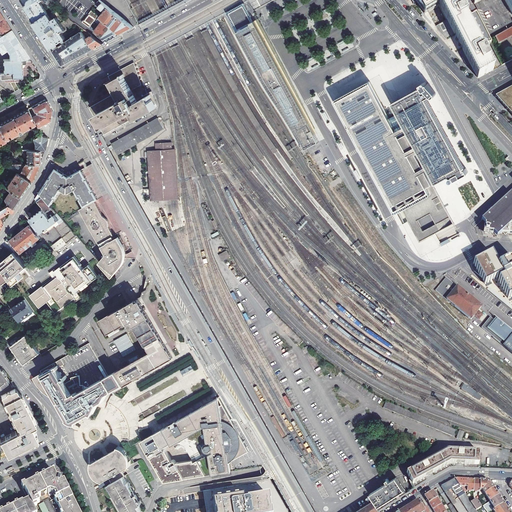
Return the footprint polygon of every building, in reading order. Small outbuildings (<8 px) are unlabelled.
[(26,10),(34,23),(48,14),(40,2),(42,0),(34,0),(34,1),(33,0),(29,0),(28,1),(24,7),(26,10)] [(100,18),(121,34),(123,33),(126,32),(127,31),(134,27),(99,0),(95,5),(102,10),(104,10),(105,9),(106,10),(100,18)] [(222,15),(226,12),(228,16),(239,36),(246,48),(256,43),(264,39),(258,28),(253,17),(249,10),(244,2),(248,1),(247,0),(206,0),(211,7),(216,18),(219,16),(222,15)] [(415,0),(416,0),(416,1),(423,14),(428,12),(438,6),(439,6),(444,3),(442,0),(415,0)] [(462,49),(478,78),(493,70),(501,66),(502,65),(489,41),(475,14),(466,19),(464,17),(463,15),(455,0),(450,0),(444,3),(439,6),(459,44),(462,49)] [(95,32),(108,42),(110,40),(121,34),(100,18),(91,11),(82,22),(89,28),(96,19),(102,23),(95,32)] [(42,35),(51,49),(57,45),(60,42),(64,39),(65,39),(62,33),(65,31),(56,18),(52,20),(48,14),(34,23),(42,35)] [(10,52),(10,59),(27,58),(30,58),(25,51),(21,45),(11,29),(5,19),(3,17),(0,18),(0,48),(2,51),(7,48),(10,52)] [(265,140),(274,153),(278,150),(262,126),(246,100),(234,81),(224,61),(213,42),(205,27),(201,29),(215,56),(227,78),(239,99),(252,120),(265,140)] [(493,39),(489,41),(502,65),(511,60),(511,28),(508,31),(507,32),(506,30),(502,31),(503,33),(493,39)] [(82,32),(65,42),(76,58),(79,57),(94,49),(87,39),(82,32)] [(92,36),(87,39),(94,49),(100,45),(103,44),(92,36)] [(57,57),(63,66),(75,59),(76,58),(65,42),(64,39),(60,42),(62,44),(58,47),(57,45),(51,49),(57,57)] [(287,82),(264,39),(256,43),(246,48),(267,87),(280,106),(292,126),(301,143),(303,142),(306,148),(311,146),(320,141),(311,126),(306,117),(300,105),(287,82)] [(27,63),(27,58),(10,59),(3,59),(4,73),(0,73),(0,78),(1,78),(23,77),(22,64),(27,63)] [(138,115),(139,116),(153,107),(149,95),(148,94),(147,93),(145,88),(145,86),(137,64),(136,65),(133,66),(130,68),(126,70),(123,72),(114,77),(110,79),(111,81),(117,92),(116,93),(114,94),(113,94),(100,101),(91,106),(106,133),(131,120),(135,117),(138,115)] [(419,165),(430,185),(450,174),(451,176),(450,177),(450,178),(450,179),(450,180),(451,181),(452,181),(453,181),(454,181),(455,180),(455,179),(456,179),(468,173),(469,171),(467,168),(466,168),(465,168),(427,98),(431,95),(432,96),(433,97),(434,96),(435,96),(435,95),(435,94),(428,85),(427,85),(426,84),(425,83),(421,85),(422,88),(410,94),(387,106),(393,116),(383,122),(377,111),(374,113),(363,93),(349,100),(347,96),(329,105),(334,114),(390,216),(396,228),(402,225),(413,246),(420,242),(447,227),(415,168),(419,165)] [(511,88),(495,97),(498,100),(511,115),(511,88)] [(152,90),(147,93),(148,94),(149,95),(153,107),(157,105),(152,90)] [(32,106),(34,111),(52,109),(48,100),(44,100),(32,106)] [(13,116),(0,123),(0,129),(6,140),(18,133),(18,134),(23,131),(22,131),(36,124),(31,115),(28,108),(13,116)] [(36,124),(38,127),(45,123),(50,120),(52,109),(34,111),(35,112),(31,115),(36,124)] [(158,118),(112,144),(114,147),(118,155),(164,129),(158,118)] [(35,150),(45,149),(47,143),(47,141),(47,139),(48,137),(43,136),(41,133),(33,138),(35,143),(35,150)] [(156,144),(157,152),(172,151),(171,143),(156,144)] [(27,163),(40,163),(40,152),(44,152),(45,149),(35,150),(27,150),(27,163)] [(175,151),(172,151),(157,152),(148,152),(150,179),(152,200),(178,198),(177,181),(175,151)] [(118,193),(120,197),(139,230),(143,228),(150,224),(131,191),(129,187),(109,152),(98,158),(118,193)] [(30,180),(32,181),(36,172),(38,169),(40,163),(27,163),(26,163),(20,174),(30,180)] [(87,167),(81,170),(84,177),(97,199),(109,193),(93,164),(87,167)] [(95,201),(97,199),(84,177),(81,170),(74,174),(71,176),(69,176),(68,176),(66,175),(60,171),(56,168),(51,176),(41,191),(41,193),(51,205),(62,189),(67,192),(70,193),(75,189),(84,207),(95,201)] [(10,181),(6,187),(11,190),(21,197),(25,191),(23,190),(30,180),(20,174),(14,170),(7,179),(10,181)] [(5,200),(7,205),(14,209),(15,206),(18,202),(21,197),(11,190),(6,198),(5,200)] [(49,210),(52,213),(49,216),(51,218),(58,213),(51,205),(41,193),(37,199),(36,200),(43,209),(46,212),(49,210)] [(97,199),(95,201),(105,218),(106,219),(107,219),(108,221),(109,222),(109,224),(109,225),(114,234),(117,233),(128,227),(109,193),(97,199)] [(102,241),(114,234),(109,225),(109,224),(109,222),(108,221),(107,219),(106,219),(105,218),(95,201),(84,207),(81,208),(101,242),(102,241)] [(0,228),(5,220),(4,217),(0,219),(0,218),(0,215),(8,211),(10,214),(14,209),(7,205),(2,208),(0,208),(0,228)] [(43,209),(31,218),(42,233),(54,224),(62,218),(58,213),(51,218),(49,216),(46,212),(43,209)] [(52,247),(54,250),(58,250),(77,235),(62,218),(54,224),(56,227),(55,227),(62,238),(52,247)] [(54,224),(42,233),(44,236),(55,227),(56,227),(54,224)] [(11,241),(8,242),(15,251),(18,254),(21,252),(22,253),(31,245),(33,247),(37,244),(36,242),(41,238),(30,225),(10,240),(11,241)] [(128,227),(117,233),(123,245),(124,248),(125,250),(125,252),(127,250),(130,253),(127,257),(130,260),(140,247),(136,241),(133,235),(128,227)] [(125,254),(125,252),(125,250),(124,248),(123,245),(117,233),(114,234),(102,241),(109,253),(103,265),(112,275),(120,266),(122,264),(124,261),(125,258),(125,257),(125,255),(125,254)] [(222,261),(230,257),(226,250),(218,255),(222,261)] [(1,263),(0,264),(14,284),(22,278),(18,273),(28,265),(27,265),(18,254),(15,251),(1,263)] [(39,259),(42,262),(47,259),(43,253),(27,265),(28,265),(29,266),(39,259)] [(492,254),(473,263),(485,285),(500,276),(502,279),(498,281),(508,299),(511,296),(511,258),(498,266),(492,254)] [(44,287),(60,309),(74,298),(72,295),(75,292),(91,280),(92,281),(98,277),(88,264),(82,269),(74,258),(55,273),(57,277),(44,287)] [(29,266),(32,270),(42,262),(39,259),(29,266)] [(0,293),(2,296),(15,286),(14,284),(0,264),(0,293)] [(446,277),(436,290),(471,319),(474,314),(478,318),(482,314),(477,311),(481,306),(446,277)] [(161,285),(139,297),(142,303),(145,308),(148,306),(176,355),(193,346),(195,345),(161,285)] [(46,302),(55,313),(60,309),(44,287),(43,287),(42,286),(30,295),(39,308),(46,302)] [(511,306),(489,288),(487,290),(511,310),(511,306)] [(139,297),(99,320),(107,334),(133,319),(143,336),(141,337),(143,340),(144,340),(148,346),(146,347),(148,350),(150,349),(151,350),(116,370),(125,386),(176,356),(176,355),(148,306),(145,308),(142,303),(139,297)] [(24,299),(11,309),(20,322),(22,320),(23,322),(24,321),(25,322),(35,315),(33,312),(24,299)] [(490,317),(482,328),(502,344),(511,351),(511,330),(497,319),(495,321),(490,317)] [(127,333),(114,340),(123,356),(136,349),(127,333)] [(26,335),(10,347),(18,358),(24,365),(40,354),(26,335)] [(107,376),(89,344),(74,352),(72,353),(41,371),(42,374),(39,376),(35,378),(37,382),(39,385),(41,387),(44,390),(46,393),(49,395),(51,396),(54,398),(57,399),(64,412),(68,410),(70,413),(71,416),(67,418),(69,421),(71,422),(72,422),(73,423),(75,423),(77,423),(78,423),(78,421),(79,420),(91,414),(93,415),(99,405),(105,401),(109,394),(125,386),(116,370),(113,372),(107,376)] [(191,366),(180,372),(182,375),(193,369),(191,366)] [(0,367),(0,386),(9,380),(0,367)] [(461,388),(479,400),(482,396),(464,384),(461,388)] [(38,440),(39,439),(35,433),(35,434),(34,434),(32,431),(31,428),(32,428),(34,426),(36,425),(24,403),(23,400),(20,394),(17,395),(14,389),(0,396),(3,402),(8,411),(6,412),(8,416),(10,415),(15,424),(16,427),(17,427),(19,430),(0,440),(2,443),(8,455),(38,440)] [(243,429),(223,394),(221,394),(219,395),(221,398),(250,447),(237,456),(236,449),(229,450),(231,461),(207,474),(259,464),(252,446),(253,446),(243,429)] [(221,398),(219,395),(214,398),(161,429),(142,440),(165,481),(176,479),(183,475),(185,478),(192,477),(198,473),(199,475),(207,474),(231,461),(229,450),(236,449),(237,456),(250,447),(221,398)] [(385,401),(383,408),(454,437),(457,430),(385,401)] [(94,457),(91,457),(91,463),(92,464),(99,476),(99,477),(104,480),(110,477),(111,478),(112,481),(113,483),(124,476),(125,476),(122,470),(131,465),(131,458),(130,458),(123,446),(123,445),(119,441),(116,444),(94,457)] [(405,474),(414,489),(431,479),(451,467),(460,467),(478,468),(478,464),(479,452),(447,451),(405,474)] [(488,458),(487,466),(503,467),(504,459),(488,458)] [(71,499),(72,499),(63,480),(59,479),(57,478),(54,471),(49,473),(40,478),(50,497),(49,498),(51,501),(50,501),(55,511),(77,511),(73,502),(71,499)] [(128,483),(124,476),(113,483),(109,485),(119,501),(120,500),(122,503),(120,504),(124,510),(124,511),(123,511),(142,511),(143,511),(139,506),(142,504),(136,495),(135,495),(133,492),(134,492),(129,482),(128,483)] [(37,511),(35,507),(34,505),(37,503),(40,502),(38,497),(47,493),(49,498),(50,497),(40,478),(23,487),(27,494),(29,498),(23,501),(22,500),(0,510),(0,511),(37,511)] [(99,485),(101,488),(112,481),(111,478),(99,485)] [(396,478),(370,494),(374,500),(355,511),(376,511),(399,498),(406,493),(396,478)] [(441,487),(457,511),(476,511),(475,511),(470,503),(468,499),(463,492),(455,480),(443,486),(441,487)] [(467,491),(468,480),(457,480),(455,480),(463,492),(467,492),(467,491)] [(485,494),(493,489),(490,483),(488,482),(487,481),(482,481),(480,481),(479,490),(482,490),(485,494)] [(490,502),(499,496),(494,490),(493,489),(485,494),(483,495),(484,497),(486,496),(490,502)] [(432,491),(424,496),(428,502),(426,504),(427,505),(437,498),(432,491)] [(271,511),(270,511),(269,504),(270,504),(269,496),(247,500),(247,501),(243,502),(243,498),(213,503),(214,511),(271,511)] [(490,511),(493,511),(503,504),(503,503),(499,496),(490,502),(486,504),(483,506),(487,511),(490,511)] [(437,498),(427,505),(427,506),(430,505),(433,510),(441,505),(437,498)] [(475,511),(481,508),(476,500),(472,502),(470,503),(475,511)] [(425,511),(423,508),(417,501),(415,502),(401,511),(399,511),(425,511)] [(48,511),(44,502),(38,505),(41,511),(48,511)] [(451,511),(455,511),(449,502),(448,503),(446,504),(451,511)]
